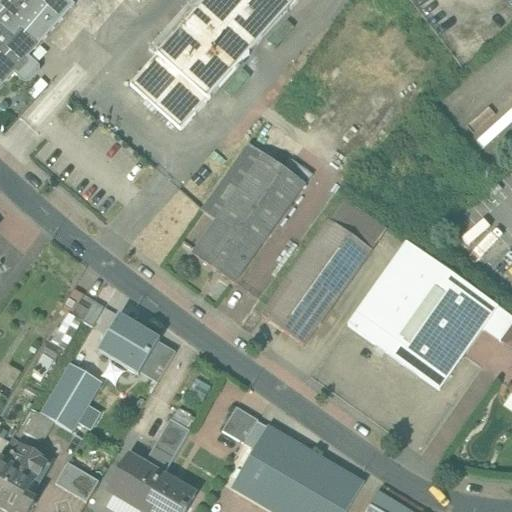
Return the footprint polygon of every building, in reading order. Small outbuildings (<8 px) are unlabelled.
[(0,0),(0,87),(1,89),(14,74),(17,76),(21,76),(31,64),(31,61),(28,58),(40,45),(22,29),(47,0),(0,0)] [(207,0),(131,87),(181,131),(298,0),(207,0)] [(249,146),(201,212),(216,223),(217,223),(264,156),(249,146)] [(264,156),(217,223),(258,252),(304,187),(305,186),(284,171),(264,156)] [(313,176),(292,161),(284,171),(305,186),(304,187),(305,187),(313,176)] [(387,231),(345,201),(330,223),(371,252),(387,231)] [(258,252),(217,223),(216,223),(193,255),(234,284),(258,252)] [(330,223),(262,318),(304,348),(371,252),(330,223)] [(498,309),(407,244),(348,327),(439,392),(483,330),(498,309)] [(74,291),(62,311),(72,317),(84,296),(74,291)] [(94,303),(83,323),(93,329),(105,309),(94,303)] [(511,326),(511,319),(498,309),(483,330),(501,343),(511,326)] [(160,341),(119,317),(98,353),(139,377),(141,375),(159,344),(160,341)] [(511,326),(501,343),(511,350),(511,326)] [(159,344),(141,375),(158,385),(176,354),(159,344)] [(71,366),(41,415),(54,423),(72,434),(102,384),(71,366)] [(179,409),(174,420),(190,429),(196,418),(179,409)] [(259,423),(238,411),(224,434),(245,446),(259,423)] [(41,415),(37,413),(25,434),(41,444),(54,423),(41,415)] [(190,433),(173,423),(161,442),(178,452),(190,433)] [(347,511),(364,485),(268,429),(232,490),(270,511),(347,511)] [(12,440),(0,461),(6,464),(18,444),(12,440)] [(129,458),(109,492),(143,511),(164,477),(178,452),(161,442),(146,468),(129,458)] [(18,444),(6,464),(0,461),(0,508),(6,511),(29,511),(35,503),(26,498),(48,462),(18,444)] [(99,483),(68,465),(56,486),(87,504),(99,483)] [(186,511),(196,496),(164,477),(143,511),(186,511)] [(407,511),(378,494),(370,507),(378,511),(407,511)]
